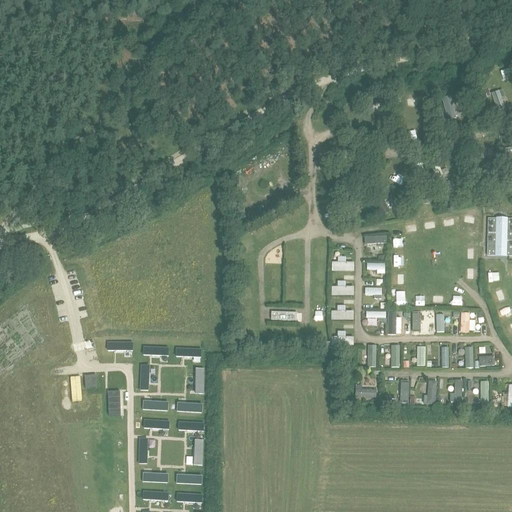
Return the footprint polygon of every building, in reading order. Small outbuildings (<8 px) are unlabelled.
[(501,82),(511,78),(508,71),(498,75),(501,82)] [(494,95),(501,112),(507,110),(500,92),(494,95)] [(482,101),(475,104),(478,109),(484,107),(482,101)] [(402,121),(412,120),(411,110),(401,111),(402,121)] [(371,120),(372,124),(381,124),(380,111),(363,112),(364,120),(371,120)] [(439,162),(432,165),(442,187),(449,184),(439,162)] [(344,201),(349,213),(358,210),(353,197),(344,201)] [(386,217),(392,214),(386,198),(379,201),(386,217)] [(473,221),(482,218),(478,209),(470,212),(473,221)] [(442,217),(447,229),(455,226),(450,213),(442,217)] [(394,252),(404,252),(404,242),(394,242),(394,252)] [(368,262),(369,272),(376,272),(376,276),(387,276),(386,261),(368,262)] [(242,295),(251,295),(252,287),(243,286),(242,295)] [(366,296),(378,297),(378,301),(382,301),(383,295),(384,287),(367,286),(366,296)] [(356,287),(335,288),(336,297),(356,296),(356,287)] [(447,306),(447,295),(436,295),(436,306),(447,306)] [(506,308),(497,313),(501,322),(511,317),(506,308)] [(368,312),(369,325),(378,324),(378,322),(389,322),(388,311),(368,312)] [(335,312),(335,321),(355,320),(355,312),(335,312)] [(398,319),(398,312),(391,312),(390,337),(399,337),(400,319),(398,319)] [(413,312),(413,329),(421,329),(421,312),(413,312)] [(460,330),(476,330),(477,319),(471,319),(471,312),(461,312),(460,330)] [(439,334),(447,333),(446,314),(438,314),(439,334)] [(105,338),(105,356),(132,356),(132,339),(105,338)] [(141,341),(140,358),(167,360),(168,342),(141,341)] [(174,341),(173,359),(200,360),(201,343),(174,341)] [(475,368),(474,346),(466,346),(467,369),(475,368)] [(369,366),(378,367),(378,347),(370,347),(369,366)] [(496,365),(495,356),(480,357),(481,366),(496,365)] [(188,364),(187,391),(204,392),(205,365),(188,364)] [(141,366),(139,392),(157,393),(158,367),(141,366)] [(82,368),(82,384),(99,384),(99,368),(82,368)] [(140,394),(139,412),(167,413),(168,396),(140,394)] [(176,394),(175,412),(202,414),(203,396),(176,394)] [(138,415),(137,432),(164,434),(165,416),(138,415)] [(175,416),(174,434),(202,435),(203,418),(175,416)] [(134,437),(133,463),(151,464),(152,438),(134,437)] [(186,439),(184,465),(202,466),(203,439),(186,439)] [(141,466),(140,483),(167,485),(168,467),(141,466)] [(175,468),(174,486),(201,487),(202,470),(175,468)] [(141,488),(140,506),(167,507),(168,490),(141,488)] [(175,489),(174,506),(201,508),(202,490),(175,489)]
